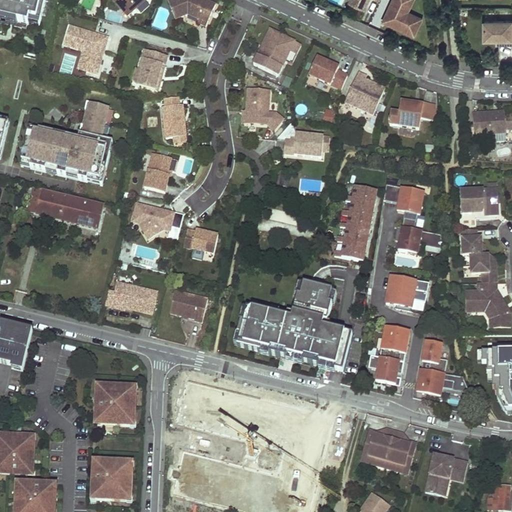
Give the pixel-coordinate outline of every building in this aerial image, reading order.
[(40,25),(45,0),(0,0),(0,23),(2,24),(1,27),(29,33),(31,23),(40,25)] [(116,0),(113,2),(128,19),(146,1),(146,0),(116,0)] [(199,0),(175,0),(168,3),(175,21),(188,16),(199,22),(198,25),(206,29),(216,7),(199,0)] [(403,0),(392,0),(383,21),(415,35),(423,18),(408,12),(411,5),(403,2),(403,0)] [(511,20),(485,21),(485,39),(496,39),(511,38),(511,44),(511,46),(511,20)] [(70,27),(64,46),(84,51),(89,53),(86,62),(89,65),(87,72),(98,75),(103,56),(101,55),(103,48),(105,49),(108,38),(70,27)] [(295,44),(271,32),(263,47),(266,49),(264,52),(261,51),(254,66),(278,78),(286,63),(290,54),(295,44)] [(297,57),(302,47),(295,44),(290,54),(297,57)] [(168,57),(145,50),(139,70),(142,71),(138,86),(158,92),(161,81),(159,80),(160,74),(163,75),(168,57)] [(84,51),(79,69),(87,72),(89,65),(86,62),(89,53),(84,51)] [(339,70),(317,59),(309,77),(342,92),(348,78),(338,73),(339,70)] [(139,70),(136,69),(131,84),(138,86),(142,71),(139,70)] [(367,79),(358,75),(345,104),(373,117),(385,91),(375,86),(374,89),(371,88),(370,86),(365,83),(365,82),(367,79)] [(271,92),(249,91),(247,113),(246,126),(269,127),(275,133),(285,122),(277,115),(275,115),(274,121),(269,120),(270,115),(271,92)] [(179,99),(165,100),(166,108),(163,108),(166,139),(173,139),(186,137),(183,106),(180,106),(179,99)] [(39,136),(30,134),(23,163),(32,165),(31,169),(47,173),(48,169),(59,171),(58,176),(67,178),(68,174),(80,177),(79,181),(88,183),(89,179),(100,181),(103,170),(107,170),(111,154),(107,154),(109,142),(102,140),(110,109),(88,104),(86,112),(88,113),(85,128),(82,127),(79,141),(67,138),(66,142),(55,140),(56,136),(40,132),(39,136)] [(402,115),(393,115),(392,127),(402,128),(419,130),(421,130),(423,119),(438,121),(437,104),(424,104),(424,106),(420,106),(415,105),(403,104),(402,115)] [(332,123),(334,112),(326,110),(323,122),(332,123)] [(493,115),(474,117),(476,138),(507,135),(507,132),(511,131),(511,117),(506,118),(506,114),(498,115),(498,117),(493,117),(493,115)] [(0,155),(1,156),(8,127),(0,124),(0,121),(0,120),(0,119),(0,155)] [(419,130),(402,128),(401,135),(418,137),(419,130)] [(173,139),(174,146),(187,144),(186,137),(173,139)] [(291,143),(287,143),(285,156),(299,158),(299,155),(304,156),(303,158),(323,160),(324,153),(325,139),(301,137),(300,141),(297,141),(292,140),(291,143)] [(172,161),(153,156),(145,189),(166,194),(170,177),(168,177),(172,161)] [(190,178),(194,160),(186,158),(182,176),(190,178)] [(179,162),(172,161),(168,177),(170,177),(171,178),(173,173),(176,174),(179,162)] [(89,179),(88,183),(103,187),(107,170),(103,170),(100,181),(89,179)] [(401,188),(385,185),(383,201),(398,204),(398,208),(406,209),(405,213),(402,228),(415,230),(417,215),(420,216),(423,192),(401,189),(401,188)] [(375,207),(377,192),(356,188),(354,198),(347,196),(346,201),(353,203),(375,207)] [(56,196),(57,194),(34,189),(29,213),(98,230),(103,208),(56,196)] [(478,191),(462,192),(464,216),(473,215),(476,211),(484,210),(491,216),(500,215),(498,190),(488,190),(484,191),(484,192),(478,192),(478,191)] [(372,221),(375,207),(353,203),(351,212),(344,210),(343,216),(351,217),(372,221)] [(157,211),(138,206),(134,224),(139,225),(149,241),(165,231),(170,232),(171,228),(181,231),(184,216),(177,214),(176,215),(162,212),(161,215),(157,213),(157,211)] [(460,220),(460,229),(478,228),(478,219),(473,215),(464,216),(460,220)] [(370,233),(372,221),(351,217),(349,225),(342,223),(341,227),(349,229),(370,233)] [(36,221),(27,218),(25,226),(34,229),(36,221)] [(402,228),(397,227),(396,236),(401,237),(400,242),(399,251),(422,255),(423,250),(424,246),(442,249),(441,235),(415,230),(402,228)] [(367,247),(370,233),(349,229),(347,238),(339,237),(339,242),(346,243),(367,247)] [(197,233),(189,231),(185,249),(215,256),(219,237),(204,233),(204,236),(201,235),(201,233),(197,232),(197,233)] [(479,239),(479,231),(463,232),(465,257),(473,257),(474,275),(490,274),(492,274),(491,255),(487,255),(484,255),(483,245),(483,238),(479,239)] [(54,238),(46,236),(44,248),(51,250),(54,238)] [(364,263),(367,247),(346,243),(344,253),(337,251),(335,257),(364,263)] [(491,255),(492,274),(490,274),(491,285),(499,285),(497,259),(491,255)] [(430,286),(391,279),(387,305),(398,307),(397,310),(424,315),(430,286)] [(117,294),(109,292),(106,307),(116,309),(116,307),(121,308),(153,315),(158,293),(119,284),(117,294)] [(238,346),(238,347),(345,374),(355,336),(328,329),(329,323),(328,323),(332,305),(335,305),(337,294),(332,293),(333,292),(304,285),(304,286),(297,284),(294,296),(298,297),(294,314),(288,313),(287,319),(248,309),(247,310),(243,309),(240,321),(241,322),(238,334),(237,334),(235,345),(238,346)] [(491,285),(480,285),(480,292),(468,292),(468,313),(479,314),(489,308),(496,316),(498,316),(498,328),(511,328),(511,314),(499,296),(499,285),(491,285)] [(209,301),(176,293),(171,315),(196,321),(195,323),(203,324),(209,301)] [(0,348),(3,349),(9,326),(0,324),(0,348)] [(0,364),(13,368),(12,371),(23,374),(28,357),(15,354),(21,329),(9,326),(3,349),(0,348),(0,364)] [(396,330),(387,328),(385,340),(389,341),(387,352),(383,351),(381,360),(405,365),(406,356),(407,356),(408,348),(405,347),(406,344),(409,345),(411,333),(396,330)] [(28,357),(34,333),(21,329),(15,354),(28,357)] [(470,343),(470,357),(484,357),(488,373),(491,373),(491,375),(497,398),(497,402),(503,423),(511,423),(511,351),(499,351),(499,338),(490,338),(470,343)] [(444,346),(427,343),(424,359),(427,359),(426,363),(424,363),(423,364),(424,364),(423,372),(422,372),(420,380),(425,381),(424,385),(420,384),(418,394),(430,396),(430,397),(442,399),(443,394),(444,391),(463,394),(471,396),(465,380),(446,376),(449,363),(441,361),(444,346)] [(381,360),(372,358),(370,370),(379,372),(377,383),(386,385),(401,389),(403,380),(398,379),(399,375),(403,376),(404,373),(405,365),(381,360)] [(194,396),(199,373),(192,371),(186,394),(194,396)] [(197,397),(203,374),(199,373),(194,396),(197,397)] [(236,382),(203,374),(197,397),(229,405),(236,382)] [(264,389),(244,384),(240,399),(260,404),(264,389)] [(133,390),(102,389),(102,392),(99,392),(98,407),(100,408),(98,409),(98,411),(97,422),(102,422),(102,426),(131,427),(131,424),(135,424),(136,393),(133,393),(133,390)] [(260,404),(260,407),(271,410),(272,407),(281,409),(293,411),(296,397),(264,389),(260,404)] [(255,430),(258,420),(240,416),(240,418),(229,415),(226,429),(246,434),(248,427),(255,430)] [(396,432),(388,431),(386,439),(371,435),(367,451),(372,452),(371,458),(378,459),(376,466),(387,469),(396,432)] [(386,439),(388,431),(380,434),(372,432),(371,435),(386,439)] [(417,447),(402,443),(404,435),(396,432),(387,469),(398,472),(400,465),(407,466),(408,462),(413,463),(417,447)] [(309,435),(302,466),(337,474),(344,443),(309,435)] [(410,442),(404,435),(402,443),(417,447),(418,444),(410,442)] [(0,440),(0,474),(15,475),(18,477),(21,475),(29,475),(29,471),(33,471),(35,442),(31,441),(32,438),(1,437),(0,440)] [(257,441),(255,450),(263,451),(265,443),(257,441)] [(378,459),(371,458),(372,452),(367,451),(364,463),(376,466),(378,459)] [(468,463),(435,456),(426,493),(442,497),(447,479),(449,479),(451,474),(465,478),(468,463)] [(410,475),(413,463),(408,462),(407,466),(400,465),(398,472),(410,475)] [(100,468),(95,468),(95,478),(95,480),(97,482),(95,482),(94,498),(97,498),(97,501),(128,502),(128,499),(131,499),(133,468),(130,468),(130,465),(100,464),(100,468)] [(451,474),(449,479),(463,483),(465,478),(451,474)] [(22,488),(19,488),(17,511),(55,511),(56,491),(52,491),(52,487),(41,486),(40,487),(38,488),(38,486),(22,485),(22,488)] [(489,502),(488,511),(511,511),(511,493),(511,494),(511,487),(494,486),(494,493),(494,502),(489,502)] [(386,511),(391,507),(373,494),(365,505),(366,510),(363,511),(360,511),(386,511)]
